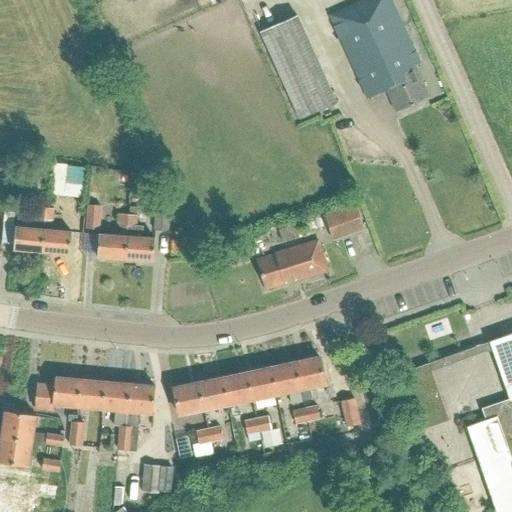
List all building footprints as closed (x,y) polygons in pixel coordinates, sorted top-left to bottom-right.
[(390,0),(363,0),(328,16),(365,96),(384,87),(395,110),(428,95),(413,63),(418,61),(390,0)] [(296,15),(259,32),(299,119),(336,102),(296,15)] [(76,169),(94,171),(96,158),(78,156),(76,169)] [(147,197),(161,197),(160,171),(146,171),(147,197)] [(172,196),(172,218),(190,218),(190,196),(172,196)] [(154,217),(156,206),(140,203),(137,214),(154,217)] [(102,205),(98,205),(87,204),(86,228),(100,229),(102,205)] [(156,229),(171,229),(171,205),(157,204),(156,229)] [(333,241),(363,230),(355,205),(324,215),(333,241)] [(12,249),(41,252),(45,208),(37,207),(36,214),(29,214),(18,214),(17,227),(14,226),(12,249)] [(52,230),(52,223),(52,220),(53,220),(55,208),(45,208),(41,252),(69,255),(71,232),(52,230)] [(120,225),(120,235),(99,234),(97,256),(125,258),(128,214),(120,214),(119,225),(120,225)] [(142,237),(143,227),(137,226),(138,215),(128,214),(125,258),(153,260),(155,238),(142,237)] [(284,243),(293,240),(299,238),(296,225),(288,227),(279,230),(284,243)] [(275,254),(256,260),(265,289),(284,283),(283,280),(294,277),(295,281),(326,271),(317,241),(275,254)] [(467,427),(496,511),(511,511),(511,333),(489,342),(509,399),(481,408),(485,421),(467,427)] [(320,357),(295,362),(300,390),(301,390),(325,385),(320,357)] [(271,367),(276,395),(289,392),(291,402),(303,400),(301,390),(300,390),(295,362),(271,367)] [(271,367),(247,372),(252,400),(276,395),(271,367)] [(247,372),(222,377),(228,404),(252,400),(247,372)] [(54,410),(54,405),(78,407),(80,379),(55,377),(54,385),(37,383),(35,408),(54,410)] [(222,377),(198,382),(204,409),(228,404),(222,377)] [(78,407),(103,409),(105,381),(80,379),(78,407)] [(114,426),(119,426),(117,450),(124,450),(130,383),(105,381),(103,409),(116,410),(114,426)] [(174,387),(179,414),(204,409),(198,382),(174,387)] [(136,451),(139,412),(153,413),(155,385),(130,383),(124,450),(130,451),(136,451)] [(341,401),(347,426),(361,423),(355,397),(341,401)] [(317,405),(305,407),(308,422),(320,419),(317,405)] [(308,422),(305,407),(293,410),(296,424),(299,424),(308,422)] [(101,440),(100,412),(87,413),(88,441),(101,440)] [(70,433),(84,434),(85,422),(77,422),(78,415),(69,414),(68,420),(72,420),(72,421),(71,421),(70,433)] [(269,415),(256,418),(259,432),(272,429),(269,415)] [(256,418),(244,420),(247,434),(259,432),(256,418)] [(220,425),(208,428),(211,442),(223,439),(220,425)] [(4,427),(0,435),(0,446),(29,462),(38,444),(4,427)] [(214,454),(211,442),(208,428),(196,431),(199,444),(192,445),(195,457),(214,454)] [(84,434),(70,433),(70,446),(83,447),(84,434)] [(0,446),(0,469),(20,480),(29,462),(0,446)] [(51,469),(64,470),(65,461),(52,460),(51,469)] [(159,493),(160,491),(158,491),(161,466),(144,464),(142,492),(159,493)] [(158,491),(160,491),(171,492),(173,467),(161,466),(158,491)] [(0,469),(0,491),(11,497),(20,480),(0,469)] [(64,479),(64,470),(51,469),(51,478),(64,479)] [(115,487),(113,506),(122,507),(124,487),(115,487)] [(0,491),(0,511),(3,511),(11,497),(0,491)] [(49,503),(47,511),(60,511),(62,504),(49,503)]
